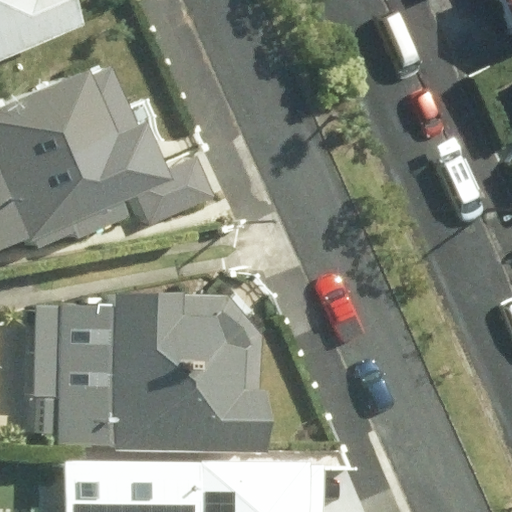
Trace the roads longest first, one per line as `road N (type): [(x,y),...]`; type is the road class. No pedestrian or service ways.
road 1 (residential): [(453,511),(221,0)]
road 2 (residential): [(346,0),(511,362)]
